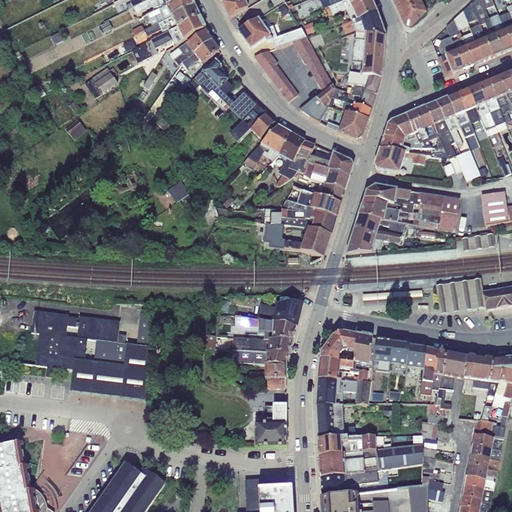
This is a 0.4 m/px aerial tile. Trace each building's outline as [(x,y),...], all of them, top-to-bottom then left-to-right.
[(149,0),(135,0),(130,3),(131,4),(126,6),(128,10),(133,8),(149,0)] [(178,0),(149,0),(133,8),(137,15),(152,8),(154,12),(178,0)] [(194,6),(190,0),(178,0),(154,12),(143,17),(146,24),(150,22),(152,26),(194,6)] [(229,20),(235,17),(249,9),(245,0),(244,0),(226,0),(227,1),(221,3),(229,20)] [(312,0),(292,6),(296,18),(322,11),(318,0),(312,0)] [(328,9),(347,0),(319,0),(323,8),(326,10),(328,9)] [(352,23),(377,13),(370,0),(347,0),(328,9),(329,9),(326,10),(329,17),(332,16),(332,17),(346,11),(351,23),(352,23)] [(392,0),(405,27),(411,28),(425,15),(419,0),(392,0)] [(493,58),(503,54),(489,19),(485,10),(480,0),(476,0),(471,5),(477,20),(480,26),(485,24),(488,31),(483,33),(493,58)] [(491,0),(480,0),(485,10),(494,6),(491,0)] [(471,5),(462,13),(467,24),(477,20),(471,5)] [(200,18),(194,6),(152,26),(153,28),(145,33),(147,38),(161,31),(163,36),(168,33),(200,18)] [(284,6),(278,9),(283,17),(289,14),(284,6)] [(385,38),(377,13),(352,23),(356,33),(378,37),(385,38)] [(462,13),(454,21),(459,31),(468,27),(467,24),(462,13)] [(511,49),(511,22),(508,13),(499,18),(511,49)] [(503,54),(511,50),(511,49),(499,18),(498,15),(489,19),(503,54)] [(229,20),(238,33),(243,29),(235,17),(229,20)] [(205,29),(200,18),(168,33),(173,42),(175,46),(205,29)] [(243,29),(238,33),(251,51),(265,41),(267,43),(272,41),(275,50),(292,44),(306,39),(301,30),(277,38),(273,28),(266,30),(259,19),(243,29)] [(463,71),(473,66),(462,38),(459,31),(454,21),(446,29),(450,38),(463,71)] [(108,22),(100,27),(104,34),(112,30),(108,22)] [(313,23),(304,27),(307,36),(316,32),(313,23)] [(483,62),(493,58),(483,33),(480,26),(470,30),(471,34),(483,62)] [(142,27),(132,32),(135,37),(145,33),(142,27)] [(208,36),(205,31),(179,51),(182,55),(174,61),(179,68),(182,63),(211,42),(207,36),(208,36)] [(0,36),(0,38),(4,45),(10,41),(6,33),(0,36)] [(58,33),(51,37),(55,45),(63,41),(58,33)] [(173,42),(168,33),(163,36),(132,52),(138,64),(158,55),(156,51),(173,42)] [(383,66),(385,38),(378,37),(356,33),(356,39),(353,38),(352,63),(383,66)] [(473,66),(483,62),(471,34),(462,38),(473,66)] [(446,78),(463,71),(450,38),(441,42),(439,48),(442,57),(438,59),(446,78)] [(306,39),(292,44),(305,66),(306,65),(322,92),(332,84),(306,39)] [(133,41),(123,46),(126,53),(136,48),(133,41)] [(219,52),(211,42),(182,63),(187,70),(199,62),(202,65),(219,52)] [(174,61),(182,55),(179,51),(178,49),(169,56),(174,61)] [(269,52),(254,58),(284,97),(289,103),(298,95),(276,66),(278,65),(269,52)] [(193,82),(187,88),(194,94),(200,88),(226,114),(230,110),(243,122),(229,137),(237,144),(251,130),(266,115),(244,94),(234,104),(226,97),(235,88),(232,86),(231,87),(227,82),(228,81),(218,72),(222,68),(221,67),(221,65),(218,62),(216,62),(214,61),(193,82)] [(382,80),(383,66),(352,63),(350,75),(382,80)] [(107,69),(85,85),(95,100),(102,95),(103,96),(118,85),(114,79),(117,76),(113,70),(109,72),(107,69)] [(511,81),(508,73),(498,77),(511,110),(511,81)] [(152,74),(143,88),(148,91),(157,77),(152,74)] [(372,111),(382,80),(350,75),(348,85),(355,87),(353,95),(360,97),(357,106),(372,111)] [(187,77),(168,95),(174,101),(187,88),(193,82),(187,77)] [(511,111),(511,110),(498,77),(488,82),(506,125),(511,123),(507,113),(511,111)] [(506,125),(488,82),(478,86),(498,134),(508,129),(506,125)] [(335,90),(332,84),(322,92),(300,111),(320,124),(328,108),(332,99),(335,90)] [(40,85),(32,90),(37,99),(46,95),(40,85)] [(498,134),(478,86),(468,90),(481,121),(488,138),(498,134)] [(341,91),(335,90),(332,99),(337,101),(341,91)] [(481,121),(468,90),(458,94),(471,125),(472,125),(481,121)] [(471,125),(458,94),(447,99),(460,130),(464,139),(475,134),(472,125),(471,125)] [(460,130),(447,99),(436,104),(455,144),(457,149),(463,146),(456,131),(460,130)] [(369,121),(372,111),(357,106),(347,103),(343,113),(345,113),(369,121)] [(455,144),(436,104),(425,108),(443,148),(449,160),(456,157),(451,146),(455,144)] [(443,148),(425,108),(415,112),(428,143),(436,140),(438,145),(437,146),(437,149),(443,148)] [(415,112),(406,116),(421,147),(423,151),(431,150),(428,143),(415,112)] [(369,121),(345,113),(341,128),(328,124),(326,128),(338,135),(358,142),(362,139),(369,121)] [(275,124),(266,115),(251,130),(260,139),(275,124)] [(421,147),(406,116),(392,122),(388,126),(384,138),(404,145),(403,148),(410,150),(421,147)] [(159,117),(141,134),(152,145),(169,127),(159,117)] [(78,120),(65,130),(75,142),(87,132),(78,120)] [(278,156),(291,135),(278,127),(243,164),(254,170),(257,165),(257,166),(263,156),(273,162),(278,156)] [(308,165),(311,157),(315,146),(305,143),(291,135),(278,156),(286,161),(278,174),(282,177),(276,186),(280,189),(286,184),(287,186),(292,183),(290,180),(294,178),(297,172),(305,175),(308,165)] [(404,145),(384,138),(380,150),(409,155),(410,150),(403,148),(404,145)] [(449,160),(443,148),(437,149),(434,149),(434,158),(449,160)] [(409,155),(380,150),(375,167),(378,172),(400,175),(405,159),(413,161),(412,164),(425,166),(426,157),(409,155)] [(456,157),(449,160),(451,164),(455,174),(461,171),(466,182),(480,177),(470,151),(456,157)] [(351,163),(333,155),(331,160),(349,166),(351,163)] [(353,167),(349,166),(331,160),(330,163),(311,157),(308,165),(350,178),(353,167)] [(448,177),(455,174),(451,164),(444,167),(448,177)] [(345,192),(350,178),(308,165),(305,175),(304,178),(309,180),(319,184),(345,192)] [(511,174),(508,165),(501,168),(505,177),(511,175),(511,174)] [(204,181),(195,183),(200,195),(209,192),(204,181)] [(189,195),(180,183),(167,192),(177,204),(189,195)] [(341,205),(345,192),(319,184),(317,190),(315,189),(314,191),(308,188),(306,193),(341,205)] [(366,193),(362,206),(401,213),(409,215),(412,215),(414,205),(420,206),(419,215),(441,218),(441,215),(457,217),(460,202),(376,187),(366,193)] [(22,189),(16,194),(21,201),(27,196),(22,189)] [(337,218),(341,205),(306,193),(304,192),(300,191),(297,203),(287,200),(282,211),(307,211),(307,209),(337,218)] [(504,193),(481,196),(485,227),(509,223),(507,207),(504,193)] [(217,195),(212,201),(220,207),(224,202),(217,195)] [(231,198),(223,206),(226,210),(230,206),(235,202),(231,198)] [(235,201),(235,202),(230,206),(235,211),(240,205),(235,201)] [(362,206),(359,216),(391,222),(398,223),(399,218),(409,219),(409,215),(401,213),(362,206)] [(227,222),(228,210),(216,209),(219,221),(227,222)] [(331,236),(337,218),(307,209),(307,211),(282,211),(265,210),(264,226),(266,226),(283,227),(308,229),(331,236)] [(455,231),(457,217),(441,215),(441,218),(419,215),(415,214),(413,226),(452,233),(452,232),(455,231)] [(359,216),(356,226),(378,232),(380,226),(389,228),(391,222),(359,216)] [(356,226),(346,256),(380,252),(384,243),(400,246),(406,225),(398,223),(391,222),(389,228),(387,234),(378,232),(356,226)] [(323,260),(331,236),(308,229),(303,243),(282,241),(283,227),(266,226),(263,244),(272,245),(271,248),(302,252),(323,260)] [(493,235),(462,240),(464,253),(495,248),(493,235)] [(481,280),(436,287),(440,313),(440,316),(475,310),(486,309),(483,293),(481,280)] [(511,288),(483,293),(486,309),(486,311),(503,308),(511,306),(511,288)] [(422,291),(362,296),(363,308),(423,304),(422,291)] [(230,303),(221,301),(219,313),(228,315),(230,303)] [(296,329),(302,305),(276,305),(275,308),(261,305),(257,321),(296,329)] [(39,335),(35,366),(47,368),(54,369),(73,371),(70,392),(143,401),(145,402),(151,349),(145,348),(149,316),(140,315),(137,347),(117,344),(120,322),(79,317),(79,319),(69,318),(69,316),(34,312),(31,334),(39,335)] [(293,342),(296,329),(257,321),(235,317),(234,327),(259,328),(259,333),(265,333),(264,339),(293,341),(293,342)] [(321,353),(320,359),(354,364),(356,336),(341,333),(334,336),(321,353)] [(217,336),(206,336),(205,355),(215,355),(216,338),(217,336)] [(373,339),(356,336),(354,364),(370,367),(370,363),(373,339)] [(226,339),(216,338),(216,351),(225,351),(226,339)] [(289,354),(293,341),(264,339),(264,341),(233,339),(232,352),(252,353),(289,354)] [(390,366),(393,343),(391,343),(391,344),(381,342),(381,341),(376,340),(373,364),(390,366)] [(407,369),(410,346),(401,346),(401,345),(397,345),(397,344),(393,343),(390,366),(407,368),(406,369),(407,369)] [(423,371),(427,350),(424,349),(424,350),(414,348),(414,347),(410,346),(407,369),(423,371)] [(429,396),(437,352),(427,350),(423,371),(419,395),(429,396)] [(443,376),(446,353),(437,352),(429,396),(432,396),(435,397),(434,406),(436,406),(439,390),(441,376),(443,376)] [(286,367),(289,354),(252,353),(252,357),(264,357),(264,366),(286,367)] [(455,380),(459,356),(446,353),(443,376),(441,376),(439,390),(436,406),(441,406),(440,410),(444,410),(451,410),(455,380)] [(459,356),(455,380),(463,381),(466,357),(459,356)] [(493,361),(466,357),(463,381),(462,390),(472,392),(472,390),(487,391),(493,361)] [(354,364),(320,359),(318,380),(338,381),(338,379),(343,379),(344,373),(359,375),(358,377),(354,377),(353,383),(371,384),(372,371),(373,364),(370,363),(370,367),(354,364)] [(511,359),(505,360),(494,402),(493,407),(503,409),(501,417),(502,417),(500,427),(496,427),(496,424),(494,424),(494,423),(488,423),(481,422),(477,422),(475,435),(503,441),(511,396),(511,359)] [(505,360),(493,361),(487,391),(486,400),(494,402),(505,360)] [(389,373),(390,366),(373,364),(372,371),(389,373)] [(267,389),(286,389),(286,367),(264,366),(264,373),(248,373),(249,380),(267,380),(267,389)] [(338,381),(318,380),(316,407),(342,406),(344,393),(356,394),(355,406),(368,406),(371,384),(353,383),(338,381)] [(401,394),(390,392),(388,401),(399,402),(401,394)] [(383,395),(373,394),(372,402),(383,403),(383,395)] [(441,406),(436,406),(434,406),(427,405),(427,416),(428,416),(428,423),(438,426),(443,427),(444,410),(440,410),(441,406)] [(342,406),(316,407),(318,441),(355,439),(355,429),(343,430),(342,406)] [(286,407),(265,407),(265,424),(255,424),(256,448),(286,448),(286,407)] [(492,409),(484,408),(481,422),(488,423),(492,409)] [(68,419),(6,411),(5,423),(66,431),(68,419)] [(161,415),(151,425),(160,436),(171,426),(161,415)] [(438,426),(428,423),(422,423),(422,436),(422,438),(435,440),(438,426)] [(503,441),(475,435),(473,446),(501,452),(503,441)] [(422,438),(422,436),(413,436),(413,447),(422,447),(422,438)] [(355,439),(318,441),(319,457),(392,450),(392,444),(384,445),(384,437),(355,439)] [(436,441),(424,440),(424,447),(435,449),(436,441)] [(0,511),(51,511),(44,507),(43,506),(43,504),(42,502),(41,500),(40,498),(38,497),(37,496),(36,494),(34,493),(32,492),(31,492),(29,491),(25,468),(23,468),(19,445),(3,448),(3,445),(0,445),(0,511)] [(501,452),(473,446),(471,456),(499,462),(501,452)] [(392,450),(319,457),(320,478),(365,474),(377,472),(422,465),(422,458),(422,449),(422,447),(413,447),(392,450)] [(436,451),(422,449),(422,458),(435,459),(436,451)] [(499,462),(471,456),(469,467),(497,473),(499,462)] [(435,459),(422,458),(422,465),(422,470),(424,470),(434,470),(436,460),(435,459)] [(145,511),(165,485),(143,469),(139,474),(126,465),(92,511),(145,511)] [(497,473),(469,467),(466,477),(495,483),(497,473)] [(439,472),(424,470),(424,477),(438,479),(439,472)] [(365,474),(320,478),(322,499),(348,496),(347,487),(378,484),(377,472),(365,474)] [(495,483),(466,477),(464,487),(493,493),(495,483)] [(427,486),(427,490),(442,493),(443,486),(433,484),(434,481),(432,479),(422,478),(422,487),(427,486)] [(292,511),(291,503),(292,503),(292,501),(291,501),(291,500),(291,493),(291,492),(291,490),(289,490),(289,491),(260,492),(260,491),(259,491),(258,482),(246,483),(247,511),(292,511)] [(427,486),(422,487),(409,488),(411,511),(427,511),(427,500),(427,490),(427,486)] [(493,493),(464,487),(462,498),(491,504),(493,493)] [(445,494),(427,490),(427,500),(443,503),(445,494)] [(348,496),(322,499),(322,511),(388,511),(388,502),(373,503),(373,511),(365,511),(360,511),(360,505),(358,505),(358,494),(348,496)] [(489,511),(491,504),(462,498),(459,511),(489,511)]
